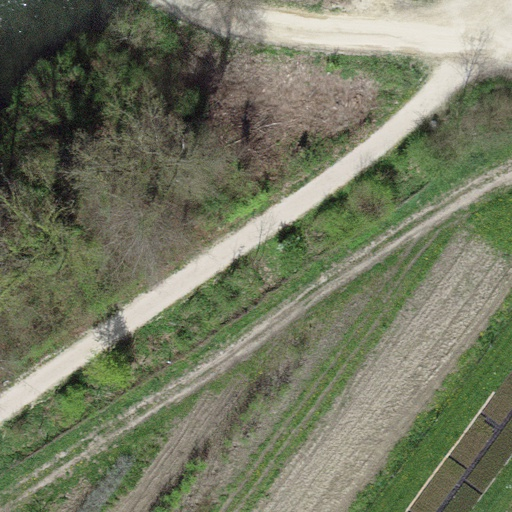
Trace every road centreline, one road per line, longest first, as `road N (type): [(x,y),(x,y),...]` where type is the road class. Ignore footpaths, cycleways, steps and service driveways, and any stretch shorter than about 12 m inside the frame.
road 1 (track): [(492,31),(361,156),(0,409)]
road 2 (unclassified): [(176,0),(217,16),(300,29),(492,31)]
